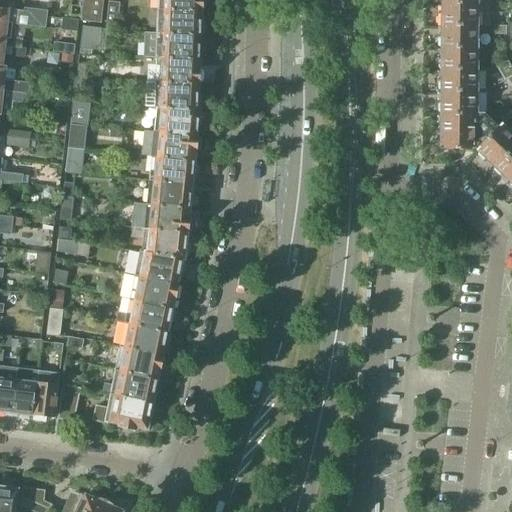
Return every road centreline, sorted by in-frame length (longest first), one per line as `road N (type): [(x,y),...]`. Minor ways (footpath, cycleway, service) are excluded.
road 1 (tertiary): [(297,0),(299,177),(285,274),(269,360),(217,511)]
road 2 (tertiary): [(295,511),(344,269),(352,189),(349,0)]
road 3 (residential): [(184,478),(223,326),(242,143),(245,0)]
road 4 (residential): [(476,511),(501,246),(449,190),(389,183)]
road 5 (residential): [(357,511),(389,183)]
road 6 (residential): [(0,449),(184,478)]
road 7 (residential): [(389,183),(392,0)]
